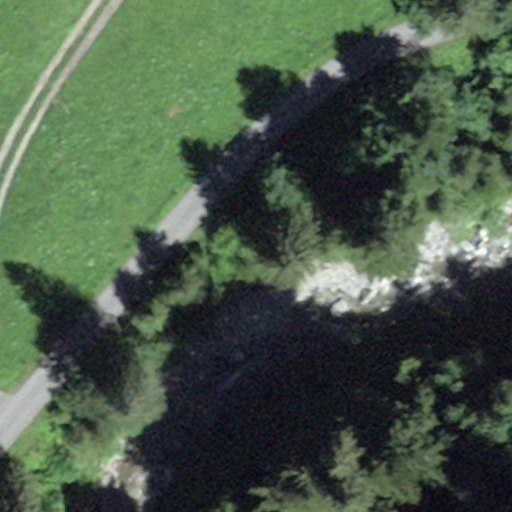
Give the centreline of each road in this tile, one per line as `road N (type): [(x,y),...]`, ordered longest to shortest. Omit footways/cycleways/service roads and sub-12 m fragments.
road 1 (unclassified): [(0,434),(283,113),(403,41),(511,21)]
road 2 (track): [(109,0),(28,121),(0,179)]
